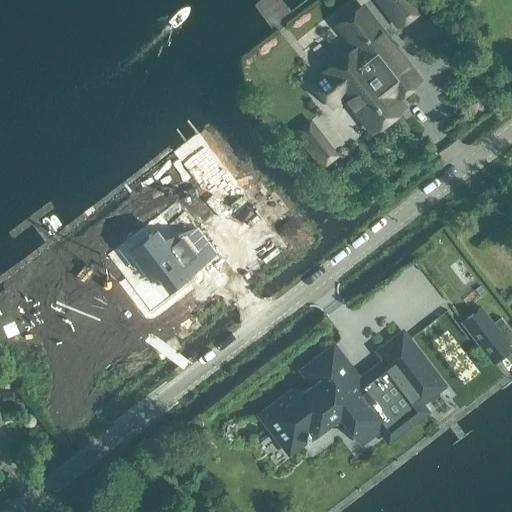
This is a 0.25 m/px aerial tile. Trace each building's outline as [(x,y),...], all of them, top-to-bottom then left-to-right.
[(419,0),(375,0),(398,29),(425,8),(419,0)] [(340,99),(369,135),(395,114),(388,105),(418,81),(359,7),(336,25),(354,48),(324,72),(325,73),(312,83),(330,106),(340,99)] [(322,168),(336,157),(312,125),(298,136),(322,168)] [(169,288),(215,254),(197,230),(157,242),(151,234),(130,250),(151,277),(159,274),(169,288)] [(471,314),(478,324),(489,316),(482,306),(471,314)] [(490,360),(492,359),(511,344),(489,316),(478,324),(471,314),(461,322),(490,360)] [(292,390),(260,414),(289,452),(306,440),(308,443),(310,442),(310,436),(328,423),(326,420),(341,409),(350,420),(347,423),(362,442),(380,428),(389,440),(427,411),(420,402),(442,385),(403,333),(379,351),(386,360),(354,385),(327,350),(302,370),(313,384),(303,391),(292,390)]
